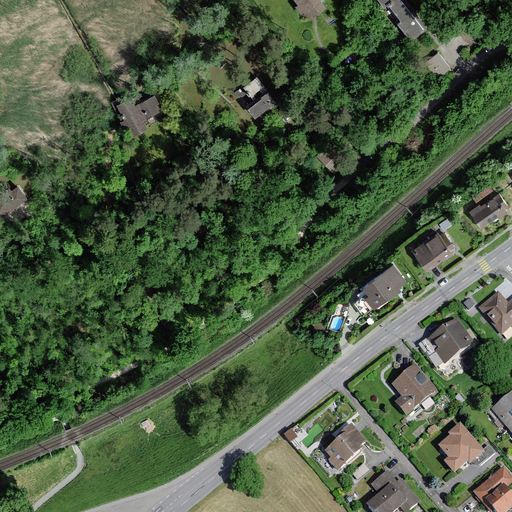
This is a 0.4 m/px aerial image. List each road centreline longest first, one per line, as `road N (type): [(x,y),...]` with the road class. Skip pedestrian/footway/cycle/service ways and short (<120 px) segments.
road 1 (residential): [(511,44),(474,62),(345,179)]
road 2 (tertiary): [(332,378),(503,252)]
road 3 (tertiary): [(167,511),(332,378)]
road 4 (residential): [(332,378),(444,511)]
